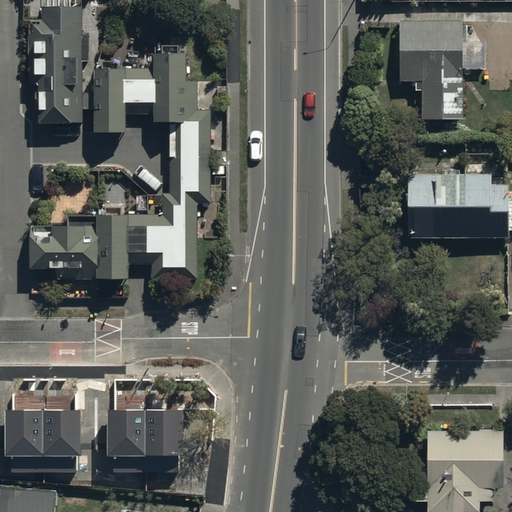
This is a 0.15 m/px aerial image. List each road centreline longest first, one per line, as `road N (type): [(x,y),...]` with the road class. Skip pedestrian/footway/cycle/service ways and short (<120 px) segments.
road 1 (primary): [(292,0),(290,346)]
road 2 (residential): [(290,346),(0,339)]
road 3 (residential): [(511,360),(346,361),(290,346)]
road 4 (primary): [(290,346),(269,511)]
